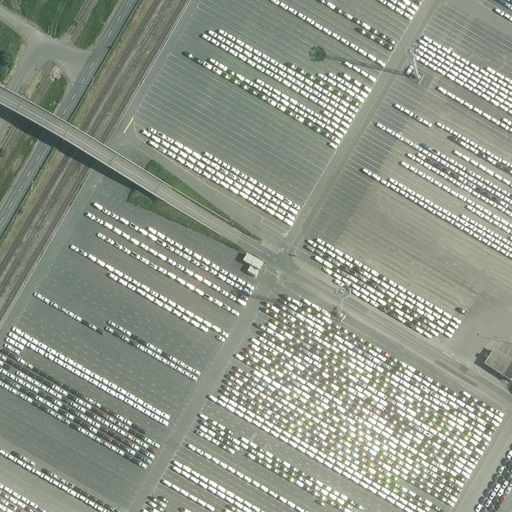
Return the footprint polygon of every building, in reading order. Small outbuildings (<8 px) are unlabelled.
[(185,159),(184,131),(178,131),(178,133),(165,134),(166,160),(185,159)] [(243,262),(259,271),(264,263),(248,254),(243,262)] [(487,366),(511,381),(511,361),(496,352),(487,366)] [(194,449),(194,475),(212,475),(212,474),(222,474),(222,472),(223,472),(223,467),(215,466),(215,456),(219,456),(219,450),(194,449)] [(199,477),(192,480),(195,489),(202,486),(199,477)]
